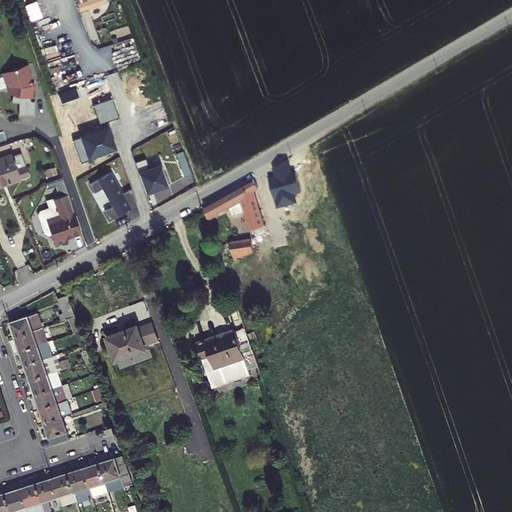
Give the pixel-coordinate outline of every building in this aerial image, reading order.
[(29,89),(31,82),(29,81),(27,72),(28,72),(27,68),(28,68),(25,58),(2,66),(2,67),(1,69),(4,77),(6,78),(7,80),(6,87),(11,88),(9,95),(17,96),(17,108),(32,109),(32,94),(29,94),(27,91),(28,89),(29,89)] [(166,140),(132,151),(137,168),(173,156),(166,140)] [(13,150),(0,154),(0,180),(22,173),(13,150)] [(271,168),(275,177),(290,171),(286,161),(271,168)] [(62,176),(59,168),(42,174),(45,182),(54,179),(62,176)] [(64,182),(62,176),(54,179),(56,185),(64,182)] [(201,209),(218,263),(246,254),(242,243),(229,246),(220,215),(233,207),(249,243),(266,236),(249,198),(255,196),(251,184),(201,209)] [(79,226),(66,188),(45,195),(48,202),(38,206),(37,209),(43,227),(47,229),(50,228),(53,238),(64,234),(63,232),(79,226)] [(62,297),(50,300),(58,323),(70,319),(62,297)] [(34,315),(4,325),(44,445),(64,440),(57,419),(67,416),(56,387),(47,390),(43,377),(56,372),(51,358),(48,359),(34,315)] [(131,325),(100,336),(109,361),(140,350),(138,345),(152,339),(146,322),(132,327),(131,325)] [(229,332),(190,345),(195,362),(204,359),(208,372),(239,362),(238,359),(248,357),(240,332),(230,335),(229,332)] [(110,429),(101,432),(104,439),(112,437),(110,429)] [(0,511),(10,511),(21,509),(22,511),(35,511),(44,510),(42,503),(68,494),(70,501),(87,497),(84,489),(98,485),(102,497),(126,490),(115,460),(0,495),(0,511)]
